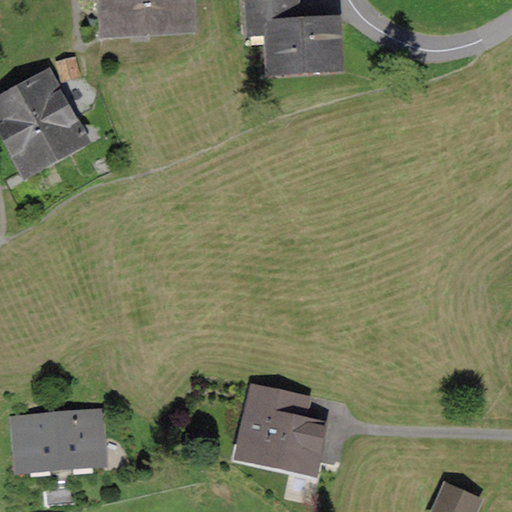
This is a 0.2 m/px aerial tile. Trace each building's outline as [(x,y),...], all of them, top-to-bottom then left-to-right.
[(109,0),(112,36),(187,31),(185,0),(109,0)] [(334,65),(332,23),(293,25),(291,0),(245,0),(247,24),(267,22),(270,69),(334,65)] [(53,51),(58,66),(71,62),(67,47),(53,51)] [(0,90),(0,122),(20,159),(66,134),(50,104),(58,99),(41,67),(0,90)] [(238,441),(310,458),(317,418),(293,413),(294,405),(298,406),(302,387),(254,377),(249,395),(266,399),(264,407),(246,403),(238,441)] [(20,424),(23,464),(96,457),(93,418),(20,424)] [(442,477),(429,507),(439,511),(462,511),(472,490),(442,477)]
